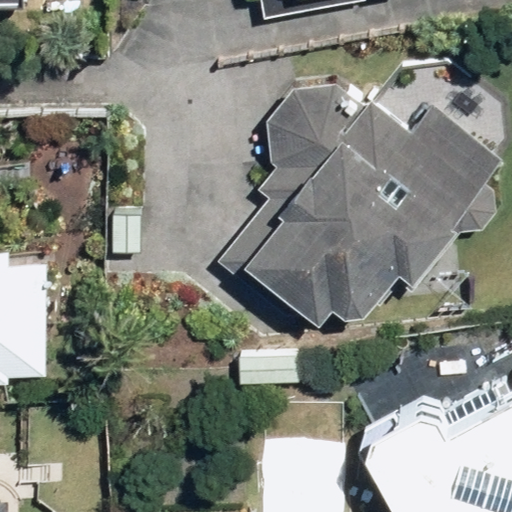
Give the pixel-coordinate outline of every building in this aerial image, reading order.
[(0,0),(0,38),(33,39),(32,0),(0,0)] [(275,187),(222,250),(316,328),(347,292),(370,311),(414,259),(429,272),(511,174),(511,148),(443,90),(419,118),(380,85),(373,93),(348,72),(299,74),(274,104),(278,149),(285,154),(264,178),(275,187)] [(0,362),(51,363),(52,254),(0,253),(0,362)] [(307,347),(243,347),(243,377),(307,377),(307,347)] [(419,493),(428,511),(511,511),(511,357),(366,431),(402,502),(419,493)] [(0,511),(14,511),(14,493),(0,493),(0,511)]
